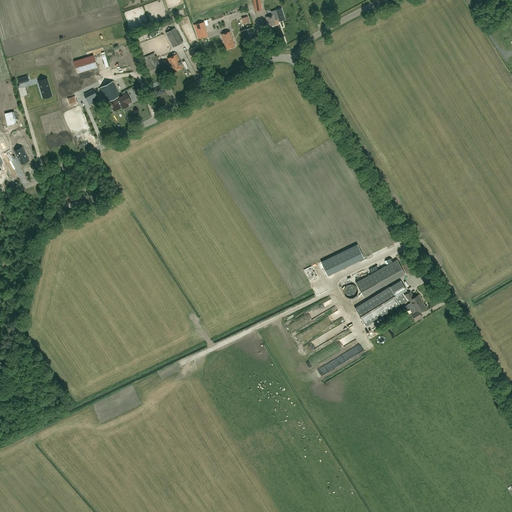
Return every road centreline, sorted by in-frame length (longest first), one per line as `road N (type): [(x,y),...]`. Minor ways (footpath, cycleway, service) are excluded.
road 1 (tertiary): [(511,406),(293,61)]
road 2 (tertiary): [(0,195),(265,61),(293,61)]
